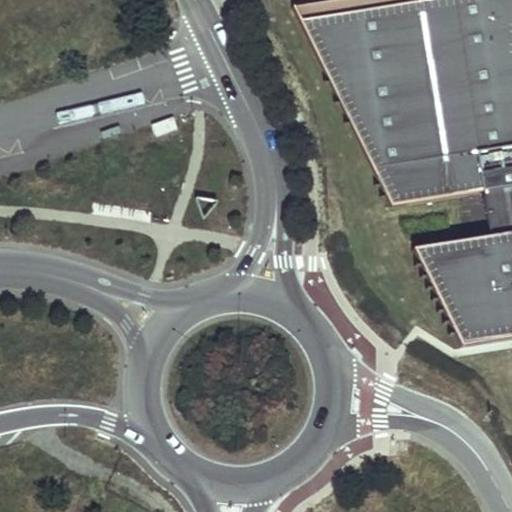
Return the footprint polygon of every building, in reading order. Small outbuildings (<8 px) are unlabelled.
[(304,21),(442,0),(335,0),(297,6),(304,21)] [(511,334),(511,0),(442,0),(304,21),(394,206),(485,193),(492,238),(415,250),(462,348),(473,340),(511,334)] [(151,126),(156,139),(180,130),(175,117),(151,126)] [(118,128),(100,134),(103,141),(120,135),(118,128)] [(462,348),(511,340),(511,334),(473,340),(462,348)]
